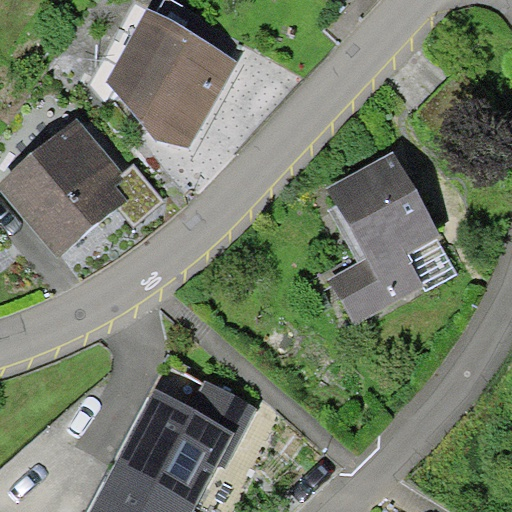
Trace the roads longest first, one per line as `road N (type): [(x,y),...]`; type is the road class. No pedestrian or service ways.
road 1 (residential): [(0,332),(132,286),(244,187),(425,0)]
road 2 (residential): [(511,250),(490,319),(379,485),(348,511)]
